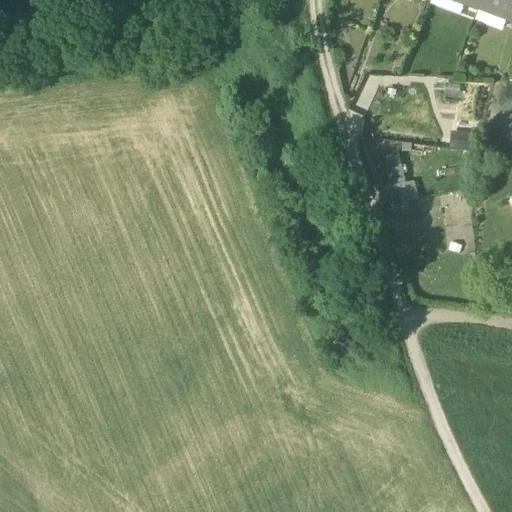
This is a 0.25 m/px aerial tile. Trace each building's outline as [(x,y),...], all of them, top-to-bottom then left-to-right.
[(475,18),(476,19),(480,7),(482,0),(461,0),(459,6),(477,13),(475,18)] [(511,0),(482,0),(480,7),(506,17),(504,23),(505,23),(511,25),(511,0)] [(503,29),(505,23),(504,23),(506,17),(480,7),(476,19),(503,29)] [(511,117),(511,105),(505,103),(501,113),(511,117)] [(511,129),(511,117),(501,113),(497,124),(511,129)] [(511,143),(511,129),(497,124),(492,136),(511,143)] [(388,157),(394,208),(410,206),(404,155),(388,157)]
